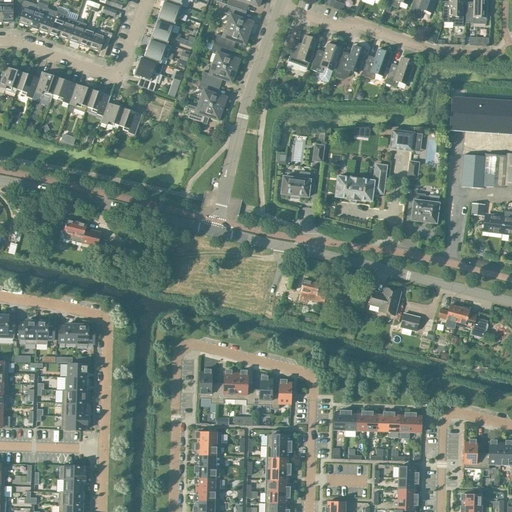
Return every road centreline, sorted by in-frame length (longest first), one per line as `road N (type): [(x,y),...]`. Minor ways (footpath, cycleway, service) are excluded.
road 1 (residential): [(309,511),(311,378),(188,344),(178,357),(172,511)]
road 2 (residential): [(101,511),(105,320),(0,296)]
road 3 (residential): [(215,231),(279,8)]
road 4 (unclassified): [(215,231),(0,181)]
road 5 (residential): [(312,253),(318,241),(511,279)]
road 6 (unclassified): [(511,303),(312,253)]
road 7 (residential): [(0,42),(110,75),(120,70),(145,0)]
road 8 (residential): [(439,511),(449,413),(511,427)]
road 9 (residential): [(422,47),(279,8)]
